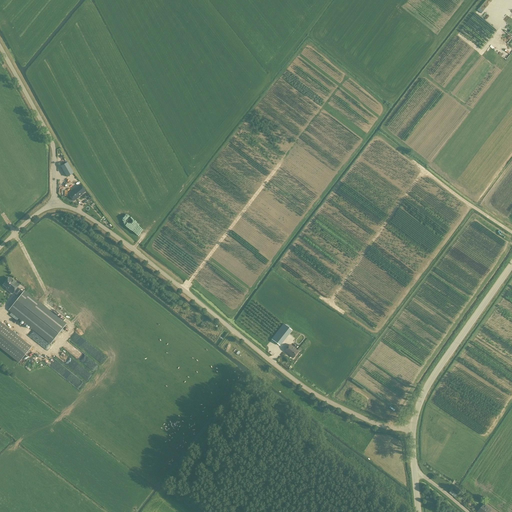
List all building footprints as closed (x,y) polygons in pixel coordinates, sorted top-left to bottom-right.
[(60,167),(67,177),(74,174),(67,163),(60,167)] [(74,201),(85,192),(80,186),(69,195),(74,201)] [(12,281),(9,278),(7,280),(6,280),(4,282),(4,284),(3,285),(9,290),(8,291),(12,294),(13,292),(19,297),(9,310),(50,343),(65,325),(24,291),(23,292),(17,288),(19,285),(13,280),(12,281)] [(31,347),(0,322),(0,347),(18,363),(31,347)] [(292,330),(284,324),(271,340),(279,346),(292,330)] [(36,332),(31,337),(37,342),(41,337),(36,332)] [(293,358),(298,351),(290,345),(285,351),(293,358)] [(56,370),(59,374),(61,372),(63,373),(67,370),(61,365),(56,370)]
